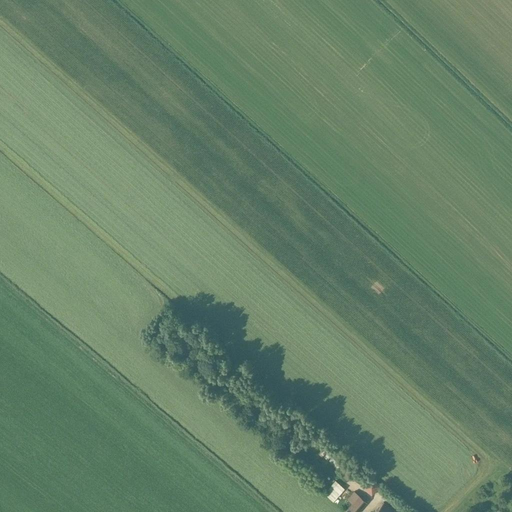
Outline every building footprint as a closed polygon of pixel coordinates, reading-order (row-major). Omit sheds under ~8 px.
[(346,468),(340,474),(346,479),(351,473),(346,468)] [(370,476),(361,487),(371,496),(381,486),(370,476)] [(344,489),(337,483),(326,495),(333,501),(344,489)] [(351,505),(344,511),(357,511),(366,502),(358,496),(354,492),(347,500),(352,503),(351,505)] [(394,511),(383,502),(374,511),(394,511)]
